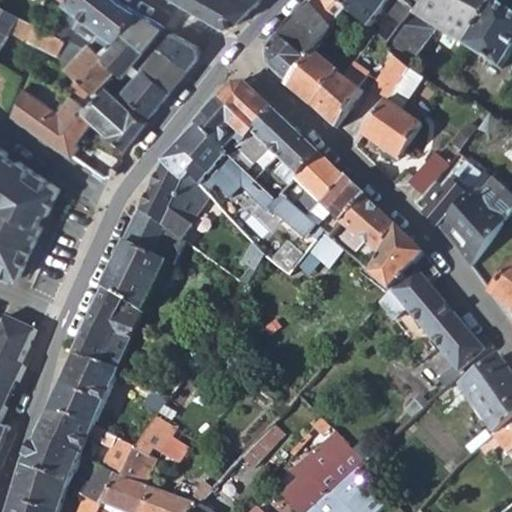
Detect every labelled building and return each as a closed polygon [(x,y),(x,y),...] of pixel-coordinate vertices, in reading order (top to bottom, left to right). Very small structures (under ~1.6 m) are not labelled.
[(48,0),(34,23),(35,24),(49,30),(68,0),(48,0)] [(122,2),(120,0),(68,0),(49,30),(67,38),(86,48),(91,43),(102,52),(110,43),(121,31),(131,18),(137,10),(122,2)] [(180,0),(222,24),(241,22),(261,0),(180,0)] [(334,26),(349,8),(339,0),(315,0),(299,18),(269,49),(270,64),(290,81),(311,55),(324,40),(334,26)] [(385,11),(405,27),(417,12),(401,0),(339,0),(349,8),(370,27),(385,11)] [(438,27),(465,45),(495,0),(426,0),(423,5),(417,12),(405,27),(391,45),(395,51),(399,54),(410,65),(438,27)] [(511,0),(495,0),(465,45),(468,46),(461,54),(467,58),(474,51),(502,70),(511,55),(511,0)] [(0,29),(9,35),(12,31),(19,17),(0,5),(0,29)] [(121,31),(110,43),(102,52),(101,54),(117,67),(125,75),(165,26),(142,12),(137,10),(131,18),(121,31)] [(34,23),(19,17),(12,31),(28,41),(35,24),(34,23)] [(35,24),(28,41),(58,55),(59,53),(72,65),(68,71),(78,78),(92,90),(94,93),(103,83),(117,67),(101,54),(102,52),(91,43),(86,48),(67,38),(49,30),(35,24)] [(350,40),(334,26),(324,40),(339,53),(350,40)] [(0,50),(9,35),(0,29),(0,50)] [(173,31),(142,67),(172,90),(200,55),(199,47),(173,31)] [(381,79),(396,90),(412,67),(410,65),(399,54),(381,79)] [(337,75),(311,55),(290,81),(288,84),(313,105),(337,75)] [(23,77),(0,61),(0,103),(11,111),(23,77)] [(355,63),(337,75),(313,105),(338,129),(364,92),(358,88),(370,73),(355,63)] [(124,90),(153,114),(172,90),(142,67),(124,90)] [(410,89),(420,73),(412,67),(396,90),(364,135),(398,161),(422,127),(395,106),(410,89)] [(467,88),(446,72),(435,84),(443,90),(458,99),(467,88)] [(72,89),(85,95),(92,90),(78,78),(72,89)] [(278,173),(291,186),(296,182),(322,152),(287,120),(242,78),(222,98),(240,115),(237,120),(252,135),(242,147),(237,142),(228,151),(242,166),(246,161),(255,165),(269,150),(285,165),(278,173)] [(93,122),(127,148),(148,122),(107,86),(89,107),(84,114),(93,122)] [(61,109),(24,91),(15,114),(73,156),(82,145),(77,141),(85,132),(93,122),(84,114),(89,107),(74,94),(61,109)] [(198,123),(228,151),(237,142),(242,147),(252,135),(237,120),(240,115),(222,98),(198,123)] [(498,131),(505,124),(492,114),(480,128),(485,133),(498,131)] [(307,241),(319,227),(317,226),(309,218),(298,207),(284,194),(277,202),(242,166),(228,151),(198,123),(164,163),(185,181),(187,172),(207,191),(212,197),(219,188),(232,201),(244,188),(268,214),(272,211),(307,241)] [(476,133),(468,126),(452,146),(460,152),(476,133)] [(122,158),(85,132),(77,141),(82,145),(73,156),(105,176),(114,175),(122,158)] [(0,277),(11,283),(14,276),(18,278),(43,224),(38,222),(44,210),(49,212),(58,189),(17,161),(15,163),(7,158),(9,154),(0,148),(0,277)] [(296,182),(309,194),(321,205),(325,208),(349,179),(322,152),(296,182)] [(408,186),(422,198),(447,168),(434,156),(408,186)] [(191,224),(207,191),(187,172),(185,181),(164,163),(162,167),(141,211),(169,231),(185,243),(193,227),(191,224)] [(431,207),(425,213),(441,227),(470,192),(463,185),(467,181),(475,187),(484,175),(475,169),(473,172),(463,165),(451,184),(444,191),(437,187),(425,200),(431,207)] [(511,211),(511,192),(486,172),(484,175),(475,187),(467,181),(463,185),(470,192),(441,227),(445,232),(456,245),(472,266),(488,244),(490,245),(502,228),(511,211)] [(329,212),(342,225),(366,196),(349,179),(325,208),(321,205),(309,218),(317,226),(329,212)] [(284,194),(298,207),(309,194),(296,182),(291,186),(284,194)] [(309,194),(298,207),(309,218),(321,205),(309,194)] [(342,225),(379,260),(399,228),(366,196),(342,225)] [(157,259),(169,231),(141,211),(125,246),(157,259)] [(370,273),(392,291),(426,254),(399,228),(379,260),(370,273)] [(331,268),(345,251),(331,238),(326,233),(311,252),(331,268)] [(244,265),(255,274),(270,255),(259,244),(244,265)] [(146,313),(168,264),(157,259),(125,246),(105,289),(146,313)] [(440,381),(447,389),(466,371),(494,345),(485,334),(478,340),(469,329),(431,283),(433,281),(435,283),(443,275),(426,254),(392,291),(383,302),(391,309),(399,301),(428,334),(455,367),(440,381)] [(511,268),(493,293),(511,309),(511,268)] [(121,371),(146,313),(105,289),(91,319),(75,355),(121,371)] [(21,366),(30,345),(37,330),(32,326),(7,316),(4,323),(0,333),(0,423),(7,408),(1,405),(7,391),(12,379),(18,383),(26,368),(21,366)] [(464,388),(497,434),(511,420),(511,370),(499,351),(494,345),(466,371),(472,380),(464,388)] [(101,416),(119,374),(121,371),(75,355),(59,391),(49,411),(95,427),(112,436),(118,440),(123,442),(126,436),(113,423),(101,416)] [(7,391),(14,395),(18,383),(12,379),(7,391)] [(1,405),(7,408),(14,395),(7,391),(1,405)] [(109,443),(112,436),(95,427),(49,411),(36,437),(83,456),(91,438),(105,441),(109,443)] [(178,429),(160,418),(137,450),(120,478),(116,476),(103,503),(113,507),(125,511),(142,511),(144,506),(152,490),(154,487),(148,485),(150,477),(143,474),(146,467),(150,457),(153,450),(163,456),(178,429)] [(511,420),(497,434),(479,451),(484,458),(500,445),(509,455),(511,452),(511,420)] [(287,436),(274,424),(244,457),(257,469),(287,436)] [(296,489),(314,508),(366,461),(337,431),(313,454),(316,458),(295,477),(301,484),(296,489)] [(75,474),(83,456),(36,437),(23,465),(62,480),(70,485),(81,491),(85,494),(103,503),(116,476),(102,467),(98,464),(87,482),(75,474)] [(118,440),(102,467),(116,476),(120,478),(137,450),(123,442),(118,440)] [(64,506),(70,485),(62,480),(23,465),(13,501),(47,511),(74,511),(75,511),(64,506)] [(186,500),(154,487),(152,490),(144,506),(142,511),(192,511),(198,505),(213,488),(206,481),(186,500)] [(83,502),(78,511),(98,511),(100,509),(103,503),(85,494),(81,491),(78,499),(83,502)] [(47,511),(13,501),(9,511),(47,511)]
